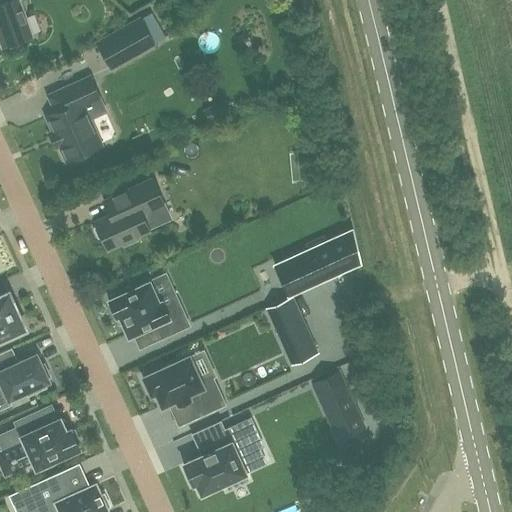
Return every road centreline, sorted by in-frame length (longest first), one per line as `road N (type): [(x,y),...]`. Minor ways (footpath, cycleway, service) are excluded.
road 1 (secondary): [(491,511),(366,0)]
road 2 (residential): [(0,130),(159,511)]
road 3 (track): [(511,310),(439,0)]
